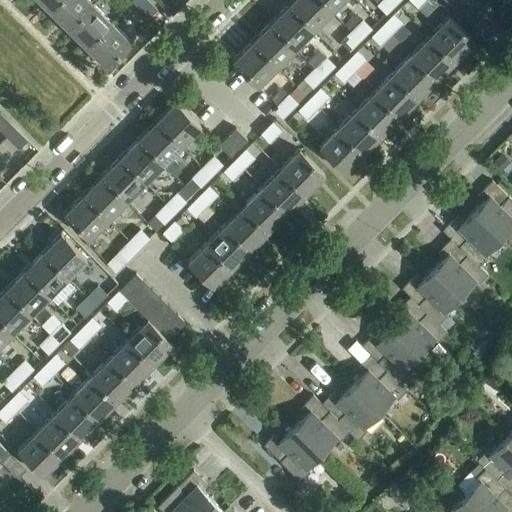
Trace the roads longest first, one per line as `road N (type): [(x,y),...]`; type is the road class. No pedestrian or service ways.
road 1 (unclassified): [(185,414),(511,84)]
road 2 (residential): [(0,228),(227,0)]
road 3 (unclassified): [(87,511),(185,414)]
road 4 (residential): [(185,414),(283,511)]
